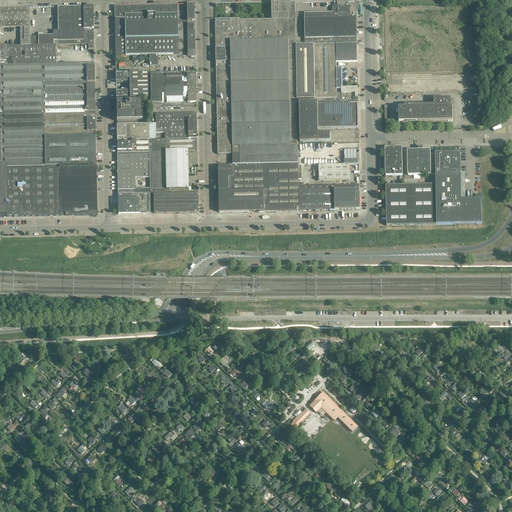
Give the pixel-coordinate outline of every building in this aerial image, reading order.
[(357,38),(357,22),(356,17),(350,18),(349,2),(337,2),(337,7),(332,7),(332,13),(303,14),(304,14),(305,42),(314,42),(336,42),(357,41),(357,38)] [(298,144),(297,103),(296,43),(295,3),(276,3),(272,3),(272,4),(273,4),(274,20),(240,21),(240,19),(235,19),(235,21),(216,21),(215,21),(216,49),(216,63),(218,154),(232,154),(233,165),(298,164),(298,144)] [(178,28),(177,23),(187,23),(188,51),(195,51),(194,21),(195,21),(194,21),(194,5),(187,5),(187,21),(187,22),(177,22),(177,21),(177,10),(177,5),(176,5),(170,5),(119,6),(114,6),(114,19),(115,19),(115,55),(115,56),(126,56),(149,55),(150,60),(158,59),(158,55),(178,55),(178,38),(178,28)] [(94,40),(94,33),(93,7),(57,7),(58,19),(58,30),(58,31),(53,31),(53,35),(38,36),(30,36),(30,8),(0,8),(0,40),(0,41),(0,38),(0,37),(0,26),(20,27),(20,46),(30,45),(55,45),(58,45),(70,45),(88,44),(94,44),(93,40),(94,40)] [(342,88),(342,68),(336,69),(336,63),(357,62),(357,44),(357,41),(336,42),(314,42),(305,42),(296,43),(297,103),(300,103),(315,102),(317,102),(339,102),(353,102),(353,99),(358,98),(358,88),(342,88)] [(55,56),(55,45),(30,45),(20,46),(0,46),(0,64),(43,64),(51,64),(56,64),(56,60),(55,56)] [(95,82),(94,67),(94,63),(56,64),(51,64),(43,64),(43,80),(43,83),(95,82)] [(0,81),(43,80),(43,64),(0,64),(0,81)] [(196,104),(196,87),(196,79),(195,79),(195,76),(196,76),(196,75),(195,75),(195,72),(182,72),(148,73),(148,99),(148,108),(196,107),(196,104)] [(148,99),(148,73),(115,73),(116,83),(130,83),(130,91),(116,91),(116,99),(141,99),(148,99)] [(43,86),(43,83),(43,80),(0,81),(0,97),(43,97),(43,86)] [(95,99),(95,86),(94,86),(94,85),(43,86),(43,97),(43,100),(95,99)] [(0,114),(43,113),(43,100),(43,97),(0,97),(0,114)] [(95,112),(95,99),(43,100),(43,113),(43,116),(91,115),(95,115),(95,112)] [(142,121),(142,102),(141,102),(141,99),(116,99),(116,100),(118,100),(118,102),(116,102),(116,122),(142,121)] [(451,107),(451,99),(438,99),(435,99),(430,99),(430,105),(410,106),(410,108),(399,108),(399,122),(453,121),(452,107),(451,107)] [(359,128),(358,110),(358,104),(358,101),(353,102),(339,102),(317,102),(318,129),(359,128)] [(318,129),(317,102),(315,102),(300,103),(300,142),(331,142),(330,134),(318,134),(318,129)] [(44,130),(43,116),(43,113),(0,114),(0,126),(1,127),(1,130),(44,130)] [(197,136),(197,125),(195,125),(195,119),(196,119),(196,113),(156,114),(156,123),(149,123),(149,139),(156,139),(156,133),(165,133),(188,133),(188,139),(196,139),(196,136),(197,136)] [(96,132),(95,123),(95,118),(91,119),(91,115),(43,116),(44,130),(44,136),(95,135),(95,132),(96,132)] [(149,139),(149,123),(117,124),(117,140),(149,139)] [(0,146),(44,146),(44,136),(44,130),(1,130),(0,130),(0,146)] [(96,165),(96,148),(96,135),(95,135),(44,136),(44,146),(44,166),(59,166),(96,165)] [(149,153),(149,139),(117,140),(117,153),(149,153)] [(197,166),(197,147),(197,143),(196,139),(188,139),(165,139),(156,139),(149,139),(149,153),(150,178),(150,189),(150,193),(189,192),(188,166),(197,166)] [(359,165),(359,148),(359,143),(298,144),(298,164),(298,166),(319,166),(349,165),(359,165)] [(44,166),(44,146),(0,146),(0,163),(2,163),(2,167),(6,167),(44,166)] [(436,175),(435,154),(431,154),(430,150),(423,150),(423,147),(418,147),(418,150),(407,150),(408,175),(436,175)] [(403,176),(402,151),(402,148),(385,148),(386,176),(403,176)] [(461,200),(460,152),(435,153),(435,154),(436,175),(436,185),(436,190),(437,225),(482,224),(481,200),(461,200)] [(150,178),(149,153),(117,153),(117,156),(117,161),(117,164),(118,170),(117,170),(118,193),(135,193),(135,190),(135,178),(150,178)] [(299,186),(298,166),(298,164),(233,165),(218,165),(219,178),(219,182),(219,213),(255,212),(255,211),(259,211),(259,212),(299,211),(299,186)] [(97,215),(96,166),(96,165),(59,166),(59,168),(60,168),(60,169),(59,169),(60,190),(61,216),(65,216),(97,215)] [(350,181),(349,165),(319,166),(319,179),(317,179),(317,181),(350,181)] [(61,216),(60,190),(59,169),(60,169),(60,168),(59,168),(6,170),(7,203),(6,203),(6,217),(60,216),(61,216)] [(342,210),(342,185),(299,186),(299,211),(342,210)] [(360,210),(360,189),(360,185),(350,185),(342,185),(342,210),(360,210)] [(437,225),(436,190),(436,185),(386,186),(387,221),(387,226),(437,225)] [(198,213),(198,194),(198,192),(189,192),(150,193),(150,214),(154,214),(198,213)] [(150,193),(135,193),(118,193),(118,194),(118,215),(149,214),(150,214),(150,193)] [(281,344),(285,348),(290,343),(285,339),(281,344)] [(486,345),(491,350),(496,345),(491,340),(486,345)] [(310,351),(315,346),(312,341),(306,347),(310,351)] [(258,349),(262,354),(267,349),(262,344),(258,349)] [(370,349),(375,353),(380,348),(375,344),(370,349)] [(216,345),(213,348),(216,351),(211,355),(213,357),(216,354),(217,355),(221,351),(216,345)] [(211,346),(206,351),(211,355),(215,350),(211,346)] [(414,351),(419,356),(424,351),(419,346),(414,351)] [(397,354),(402,359),(407,354),(402,349),(397,354)] [(501,356),(506,361),(511,356),(506,351),(501,356)] [(122,357),(127,362),(132,357),(127,352),(122,357)] [(16,359),(21,364),(26,359),(21,354),(16,359)] [(196,359),(201,364),(206,359),(201,354),(196,359)] [(71,366),(75,370),(82,363),(76,357),(72,362),(74,364),(71,366)] [(298,362),(303,367),(308,362),(303,357),(298,362)] [(92,363),(97,368),(102,363),(97,358),(92,363)] [(151,363),(156,367),(161,362),(156,358),(151,363)] [(220,363),(225,368),(229,363),(224,358),(220,363)] [(323,363),(328,368),(333,363),(328,359),(323,363)] [(434,367),(438,372),(442,369),(437,364),(434,367)] [(212,365),(208,369),(213,373),(217,369),(212,365)] [(306,370),(310,374),(315,369),(310,365),(306,370)] [(408,370),(413,375),(418,370),(413,365),(408,370)] [(165,367),(160,371),(168,379),(172,374),(165,367)] [(87,377),(92,372),(87,368),(83,372),(87,377)] [(394,375),(399,380),(403,375),(398,370),(394,375)] [(339,379),(342,383),(347,379),(344,375),(339,379)] [(440,380),(445,384),(450,379),(445,375),(440,380)] [(220,382),(225,386),(229,381),(225,377),(220,382)] [(51,384),(55,388),(60,383),(55,379),(51,384)] [(143,384),(148,388),(153,383),(148,379),(143,384)] [(172,385),(177,389),(182,384),(177,380),(172,385)] [(241,385),(246,390),(251,385),(246,380),(241,385)] [(69,387),(74,392),(79,387),(74,382),(69,387)] [(457,382),(451,387),(455,391),(460,385),(457,382)] [(234,393),(238,390),(233,384),(229,388),(234,393)] [(135,392),(141,397),(147,390),(141,385),(135,392)] [(347,390),(352,394),(356,390),(351,385),(347,390)] [(63,396),(65,399),(68,396),(65,392),(67,390),(64,387),(56,395),(61,399),(63,396)] [(44,389),(41,393),(46,398),(49,394),(44,389)] [(439,395),(444,399),(448,394),(443,390),(439,395)] [(457,395),(462,400),(467,395),(462,390),(457,395)] [(262,397),(256,391),(253,395),(258,401),(262,397)] [(358,427),(323,392),(309,406),(316,413),(321,408),(334,421),(338,418),(352,432),(358,427)] [(359,400),(363,396),(360,392),(355,396),(359,400)] [(126,401),(131,406),(136,401),(131,396),(126,401)] [(472,406),(479,400),(475,396),(469,402),(472,406)] [(190,402),(194,406),(199,402),(194,397),(190,402)] [(144,403),(149,407),(154,402),(149,398),(144,403)] [(239,403),(244,408),(249,403),(244,398),(239,403)] [(422,404),(427,409),(431,404),(427,399),(422,404)] [(29,405),(33,410),(38,405),(33,400),(29,405)] [(51,401),(47,405),(52,409),(56,405),(51,401)] [(262,407),(267,412),(271,407),(267,402),(262,407)] [(363,407),(368,411),(373,406),(368,402),(363,407)] [(122,403),(118,408),(124,414),(127,412),(125,410),(128,408),(122,403)] [(475,410),(480,415),(485,410),(480,405),(475,410)] [(454,412),(459,417),(464,412),(459,407),(454,412)] [(43,410),(40,414),(46,418),(49,413),(43,410)] [(295,429),(310,414),(306,410),(291,425),(295,429)] [(371,416),(376,421),(381,416),(376,411),(371,416)] [(16,417),(21,422),(26,418),(21,412),(16,417)] [(180,420),(185,425),(189,420),(185,415),(180,420)] [(124,423),(129,427),(134,422),(129,418),(124,423)] [(261,423),(266,428),(271,423),(266,418),(261,423)] [(453,428),(458,423),(453,418),(449,423),(453,428)] [(104,424),(109,428),(113,424),(109,419),(104,424)] [(6,427),(11,432),(16,427),(11,422),(6,427)] [(30,422),(25,428),(29,432),(35,426),(30,422)] [(212,427),(217,431),(222,426),(217,422),(212,427)] [(171,432),(174,436),(184,426),(181,423),(171,432)] [(193,427),(198,431),(202,427),(197,423),(193,427)] [(467,428),(471,432),(476,427),(471,423),(467,428)] [(491,430),(496,435),(501,430),(496,425),(491,430)] [(115,430),(118,434),(123,429),(120,426),(115,430)] [(395,426),(390,432),(396,438),(401,432),(395,426)] [(186,433),(191,438),(196,433),(191,428),(186,433)] [(449,433),(454,438),(459,433),(454,428),(449,433)] [(20,444),(24,439),(20,434),(15,439),(20,444)] [(162,439),(167,444),(172,439),(167,434),(162,439)] [(227,438),(231,443),(235,439),(231,434),(227,438)] [(484,439),(489,444),(493,439),(488,434),(484,439)] [(278,440),(283,444),(288,439),(283,435),(278,440)] [(397,440),(402,445),(407,440),(402,435),(397,440)] [(85,444),(90,448),(95,444),(90,439),(85,444)] [(103,443),(107,448),(112,443),(107,439),(103,443)] [(0,446),(0,447),(4,452),(9,447),(4,442),(0,446)] [(154,449),(159,454),(165,447),(160,442),(157,445),(154,449)] [(287,447),(293,452),(297,448),(291,443),(287,447)] [(102,453),(106,449),(102,445),(98,449),(102,453)] [(232,452),(236,456),(241,451),(236,447),(232,452)] [(415,457),(420,462),(425,457),(420,452),(415,457)] [(160,460),(165,464),(170,459),(165,455),(160,460)] [(480,461),(485,466),(489,461),(484,456),(480,461)] [(24,462),(19,457),(14,462),(19,467),(24,462)] [(85,463),(90,468),(94,463),(90,458),(85,463)] [(219,464),(224,469),(229,464),(224,459),(219,464)] [(61,466),(66,471),(71,466),(66,461),(61,466)] [(405,466),(408,470),(414,465),(411,461),(405,466)] [(253,467),(258,472),(263,467),(258,462),(253,467)] [(261,476),(266,481),(271,476),(266,471),(261,476)] [(316,476),(321,481),(325,477),(320,472),(316,476)] [(410,477),(415,482),(420,477),(415,472),(410,477)] [(432,480),(437,485),(442,480),(437,475),(432,480)] [(114,482),(119,486),(124,481),(119,477),(114,482)] [(59,483),(64,487),(69,482),(64,478),(59,483)] [(447,485),(449,482),(444,478),(441,483),(448,489),(449,487),(447,485)] [(500,483),(505,488),(510,483),(505,478),(500,483)] [(271,485),(275,490),(280,485),(275,480),(271,485)] [(196,487),(201,491),(206,486),(201,482),(196,487)] [(330,491),(334,487),(330,482),(326,486),(330,491)] [(129,496),(136,491),(131,486),(125,491),(129,496)] [(432,492),(437,497),(441,492),(437,487),(432,492)] [(339,499),(343,495),(337,488),(333,493),(339,499)] [(450,493),(455,498),(460,493),(455,488),(450,493)] [(109,494),(114,499),(118,494),(114,489),(109,494)] [(44,497),(49,502),(54,497),(49,492),(44,497)] [(293,506),(297,501),(292,496),(288,501),(293,506)] [(135,502),(140,507),(144,502),(139,497),(135,502)] [(270,502),(275,506),(280,502),(275,497),(270,502)] [(465,497),(461,501),(465,505),(469,501),(465,497)] [(156,504),(161,509),(166,504),(161,499),(156,504)] [(365,506),(370,511),(374,506),(369,501),(365,506)] [(213,508),(217,511),(218,511),(222,508),(218,503),(213,508)]
